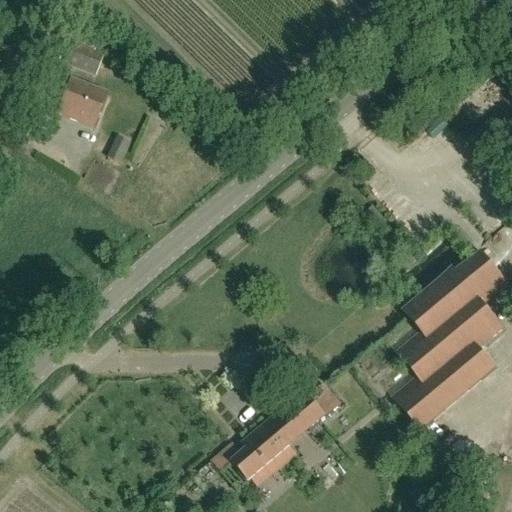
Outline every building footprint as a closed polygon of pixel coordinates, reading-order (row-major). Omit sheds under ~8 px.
[(58,64),(96,78),(104,54),(89,48),(92,41),(76,35),(73,42),(66,39),(58,64)] [(92,130),(105,95),(70,81),(56,116),(92,130)] [(410,373),(386,393),(420,434),(434,423),(433,422),(481,381),(482,383),(496,371),(479,351),(503,330),(483,306),(508,286),(481,254),(406,318),(414,328),(390,348),(410,373)] [(293,413),(310,433),(340,407),(324,387),(293,413)] [(291,449),(275,429),(241,457),(232,447),(212,464),(221,476),(233,466),(248,485),(274,464),(280,471),(292,461),(285,454),(291,449)]
